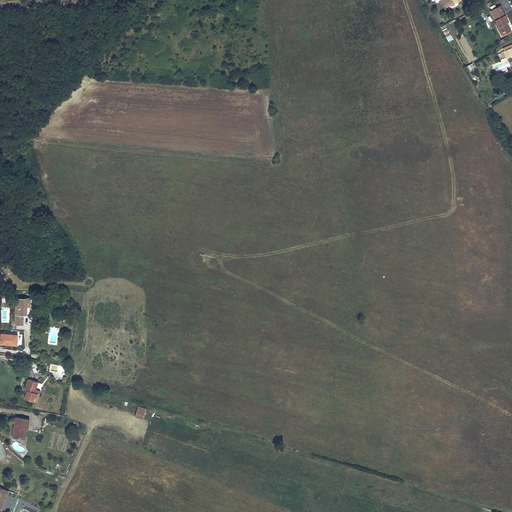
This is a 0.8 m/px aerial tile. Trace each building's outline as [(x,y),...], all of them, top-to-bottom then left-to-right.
[(495,24),(500,33),(505,31),(507,34),(511,31),(506,22),(508,20),(500,6),(491,12),(497,22),(495,24)] [(448,42),(453,39),(446,24),(441,26),(448,42)] [(511,48),(505,52),(501,53),(504,60),(511,56),(511,48)] [(15,306),(14,325),(21,325),(22,315),(25,315),(26,305),(29,305),(29,299),(19,299),(18,306),(15,306)] [(19,335),(2,334),(1,344),(18,345),(19,335)] [(30,380),(28,390),(30,391),(29,399),(39,401),(41,393),(38,392),(40,382),(30,380)] [(138,406),(135,416),(143,419),(146,408),(138,406)] [(26,439),(29,420),(16,418),(12,436),(26,439)] [(0,487),(0,510),(3,511),(11,492),(0,487)]
